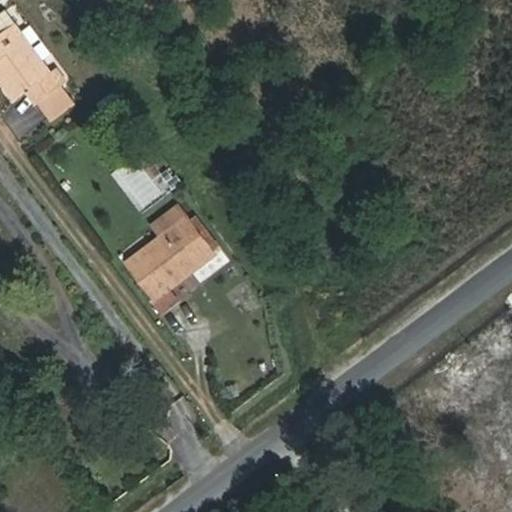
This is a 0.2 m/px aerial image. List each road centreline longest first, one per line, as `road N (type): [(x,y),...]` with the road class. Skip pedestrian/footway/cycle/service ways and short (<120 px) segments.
road 1 (residential): [(242,463),(0,141)]
road 2 (tertiary): [(242,463),(511,259)]
road 3 (residential): [(223,477),(0,280)]
